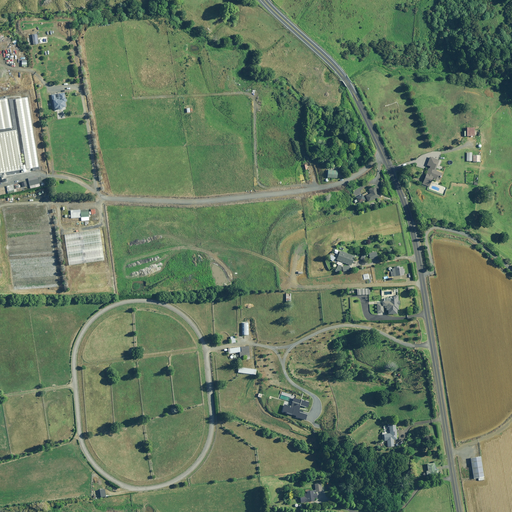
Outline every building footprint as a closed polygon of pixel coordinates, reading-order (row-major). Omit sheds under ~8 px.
[(62,107),(65,106),(64,102),(65,102),(64,92),(50,95),(51,103),(53,109),(57,108),(57,109),(58,109),(58,110),(59,110),(60,110),(61,110),(61,109),(62,109),(62,108),(62,107)] [(25,162),(26,170),(39,168),(28,97),(15,99),(23,152),(25,162)] [(474,136),(474,127),(466,127),(466,131),(463,131),(464,136),(474,136)] [(20,153),(16,130),(0,132),(0,173),(25,169),(24,165),(22,165),(20,153)] [(435,171),(428,168),(422,184),(429,187),(435,171)] [(337,170),(327,169),(327,177),(336,178),(337,170)] [(40,186),(37,176),(27,179),(30,189),(40,186)] [(16,192),(15,184),(6,186),(8,194),(16,192)] [(379,196),(374,186),(368,190),(369,191),(365,193),(366,195),(365,196),(368,202),(379,196)] [(365,200),(362,195),(356,198),(357,199),(354,201),(355,203),(358,201),(359,203),(365,200)] [(336,253),(333,251),(328,260),(332,262),(336,253)] [(354,257),(339,251),(336,260),(350,266),(354,257)] [(399,267),(398,266),(391,267),(392,271),(390,272),(391,277),(403,275),(402,267),(399,267)] [(368,286),(368,274),(362,274),(363,281),(358,281),(358,287),(368,286)] [(398,301),(398,297),(393,297),(393,298),(387,298),(387,299),(384,299),(384,301),(382,301),(382,303),(376,303),(376,312),(385,313),(385,310),(387,310),(387,314),(396,314),(396,310),(398,310),(398,305),(399,305),(399,301),(398,301)] [(250,359),(248,346),(228,349),(228,354),(239,352),(240,358),(244,357),(244,360),(250,359)] [(287,404),(283,403),(280,413),(305,419),(308,410),(301,408),(301,406),(306,407),(309,400),(290,395),(287,404)] [(397,439),(395,425),(388,426),(389,434),(383,434),(384,441),(387,441),(387,447),(394,446),(393,440),(397,439)] [(483,477),(480,457),(470,459),(473,479),(483,477)] [(435,475),(434,464),(427,465),(427,471),(426,471),(426,476),(435,475)] [(315,491),(315,492),(322,491),(320,483),(314,484),(315,490),(306,491),(307,496),(300,497),(301,503),(314,501),(314,498),(317,498),(316,494),(313,494),(313,492),(315,491)]
